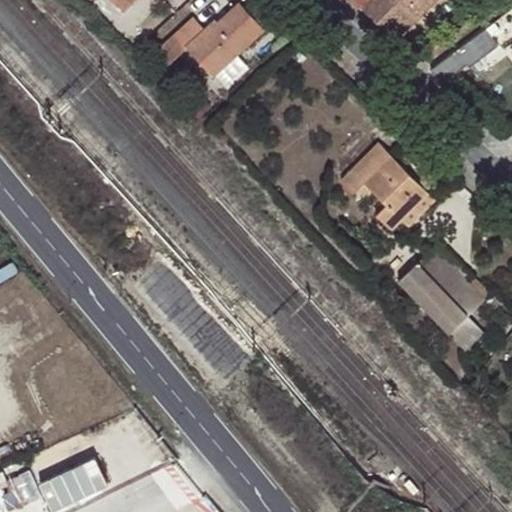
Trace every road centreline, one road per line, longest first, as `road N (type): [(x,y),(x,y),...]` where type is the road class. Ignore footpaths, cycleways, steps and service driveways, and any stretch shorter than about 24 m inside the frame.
road 1 (tertiary): [(0,162),(282,511)]
road 2 (tertiary): [(313,0),(477,158)]
